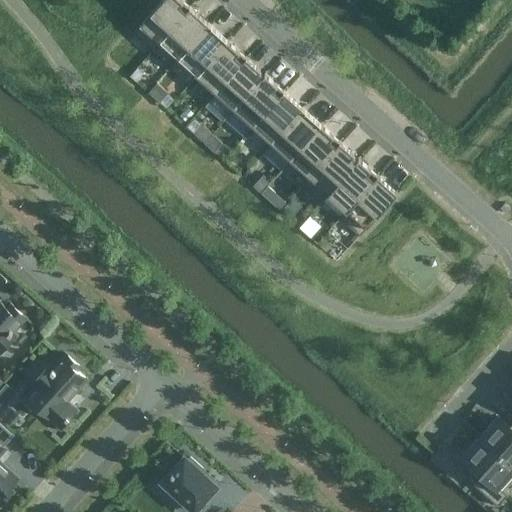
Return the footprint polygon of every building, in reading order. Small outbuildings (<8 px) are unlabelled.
[(159,42),(191,6),(184,0),(161,0),(133,31),(153,49),(160,42),(159,42)] [(178,58),(210,23),(191,6),(159,42),(160,42),(178,58)] [(196,75),(228,39),(210,23),(178,58),(196,75)] [(215,92),(247,56),(228,39),(196,75),(215,92)] [(234,109),(266,73),(247,56),(215,92),(234,109)] [(136,82),(143,74),(137,68),(130,77),(136,82)] [(253,126),(285,90),(266,73),(234,109),(253,126)] [(175,100),(157,83),(148,93),(166,109),(175,100)] [(271,142),(303,107),(285,90),(253,126),(271,142)] [(195,113),(188,107),(179,116),(187,123),(195,113)] [(290,159),(322,124),(303,107),(271,142),(290,159)] [(309,176),(341,140),(322,124),(290,159),(309,176)] [(328,193),(360,157),(341,140),(309,176),(328,193)] [(346,209),(378,174),(360,157),(328,193),(346,209)] [(398,191),(378,174),(346,209),(339,216),(359,234),(398,191)] [(11,304),(8,307),(0,300),(0,351),(16,334),(12,331),(25,316),(11,304)] [(36,385),(26,396),(61,427),(77,409),(67,400),(87,378),(76,370),(80,365),(66,353),(48,372),(45,369),(33,382),(36,385)] [(6,381),(0,387),(0,415),(8,423),(19,411),(7,400),(16,390),(6,381)] [(511,423),(510,426),(499,416),(498,418),(496,417),(482,433),(483,434),(481,436),(511,463),(511,423)] [(511,480),(511,463),(481,436),(480,438),(478,437),(464,453),(465,454),(464,456),(475,466),(466,476),(499,505),(509,494),(503,490),(511,480)] [(18,477),(0,460),(0,453),(5,447),(0,442),(0,504),(13,490),(10,487),(18,477)] [(184,456),(162,480),(195,510),(217,485),(201,471),(203,468),(190,456),(187,459),(184,456)]
